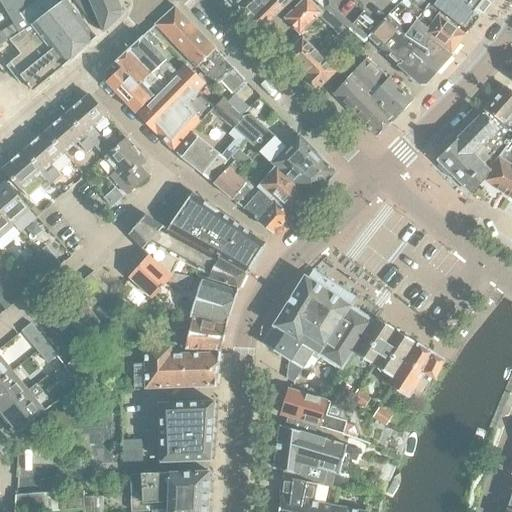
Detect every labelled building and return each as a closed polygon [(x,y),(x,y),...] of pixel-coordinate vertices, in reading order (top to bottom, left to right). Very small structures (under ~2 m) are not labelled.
[(0,0),(0,1),(13,25),(18,33),(31,25),(63,67),(96,37),(75,10),(88,0),(87,0),(0,0)] [(121,8),(117,0),(87,0),(88,0),(103,32),(120,16),(121,10),(121,8)] [(247,18),(260,31),(291,0),(246,0),(239,7),(248,17),(247,18)] [(301,0),(283,19),(299,36),(322,13),(309,0),(301,0)] [(312,0),(363,42),(367,38),(387,14),(400,1),(401,0),(421,0),(427,5),(438,13),(466,34),(491,0),(312,0)] [(438,13),(427,5),(421,0),(406,0),(421,12),(416,19),(427,29),(423,34),(451,54),(466,34),(438,13)] [(239,89),(246,82),(244,80),(245,79),(184,17),(185,16),(175,6),(154,25),(194,67),(195,66),(216,86),(220,82),(231,94),(238,88),(239,89)] [(419,83),(425,82),(425,83),(435,72),(421,58),(425,51),(406,34),(408,32),(407,31),(399,24),(387,14),(367,38),(419,83)] [(435,72),(451,54),(423,34),(427,29),(416,19),(407,31),(408,32),(406,34),(425,51),(421,58),(435,72)] [(0,45),(9,40),(18,33),(13,25),(0,32),(0,45)] [(18,33),(9,40),(21,54),(6,66),(21,84),(25,81),(33,91),(48,78),(48,79),(63,67),(31,25),(18,33)] [(155,68),(167,80),(173,73),(168,68),(170,65),(153,48),(160,42),(149,30),(146,32),(143,36),(128,49),(151,72),(155,68)] [(322,55),(327,60),(345,41),(340,36),(322,55)] [(327,60),(322,55),(321,54),(320,55),(302,37),(283,55),(296,68),(299,66),(307,74),(304,77),(316,90),(337,70),(327,60)] [(141,81),(154,94),(167,80),(155,68),(151,72),(128,49),(115,62),(138,84),(141,81)] [(333,93),(376,137),(396,118),(371,97),(370,98),(366,95),(384,75),(365,58),(333,93)] [(102,78),(122,99),(135,113),(154,94),(141,81),(138,84),(115,62),(103,73),(102,78)] [(167,80),(154,94),(135,113),(156,134),(173,151),(214,106),(201,93),(207,87),(183,64),(173,73),(167,80)] [(388,78),(371,97),(396,118),(413,100),(388,78)] [(485,110),(499,120),(503,124),(503,123),(511,130),(511,91),(505,87),(485,110)] [(67,113),(94,146),(104,158),(113,150),(93,127),(106,116),(88,94),(67,113)] [(233,129),(243,116),(223,98),(212,111),(233,129)] [(94,146),(67,113),(45,132),(64,153),(76,142),(86,153),(94,146)] [(484,181),(498,158),(499,157),(501,155),(511,141),(511,140),(511,130),(503,123),(503,124),(499,120),(496,123),(483,113),(436,159),(471,193),(483,180),(484,181)] [(64,153),(45,132),(24,150),(52,182),(60,175),(50,164),(64,153)] [(176,153),(210,181),(227,161),(194,134),(176,153)] [(299,136),(287,148),(272,162),(310,195),(336,171),(299,136)] [(126,138),(113,150),(104,158),(115,170),(109,176),(125,195),(148,175),(140,165),(145,160),(126,138)] [(245,169),(242,172),(255,184),(260,189),(291,216),(300,205),(310,195),(272,162),(271,164),(245,139),(238,147),(241,150),(234,158),(245,169)] [(499,157),(511,165),(511,155),(510,154),(511,151),(511,142),(511,141),(501,155),(499,157)] [(52,182),(24,150),(3,168),(21,190),(34,178),(44,189),(52,182)] [(213,183),(237,204),(250,189),(245,184),(246,182),(239,176),(242,172),(245,169),(234,158),(213,183)] [(511,198),(511,166),(498,158),(484,181),(511,198)] [(250,189),(237,204),(259,221),(275,233),(291,216),(260,189),(255,184),(242,172),(239,176),(246,182),(245,184),(250,189)] [(6,182),(0,186),(0,211),(11,224),(29,209),(6,182)] [(192,192),(166,229),(245,273),(246,272),(265,243),(192,192)] [(19,234),(11,224),(0,211),(0,247),(1,249),(19,234)] [(246,273),(245,273),(166,229),(164,228),(165,227),(145,214),(127,233),(149,254),(172,272),(178,261),(207,276),(239,288),(246,273)] [(45,246),(36,253),(51,272),(61,264),(45,246)] [(38,283),(51,272),(36,253),(22,265),(38,283)] [(195,274),(172,272),(149,254),(127,278),(151,299),(166,283),(191,286),(195,274)] [(343,371),(354,353),(373,321),(350,306),(350,305),(355,296),(313,269),(307,278),(304,276),(262,343),(289,360),(286,378),(293,382),(298,374),(302,368),(312,352),(319,356),(319,357),(343,371)] [(107,294),(93,271),(72,288),(89,309),(107,294)] [(9,276),(0,282),(0,283),(15,302),(24,294),(9,276)] [(190,318),(226,326),(237,291),(206,280),(205,282),(202,281),(190,318)] [(15,302),(0,283),(0,303),(5,310),(15,302)] [(103,326),(89,309),(72,288),(38,316),(69,353),(103,326)] [(185,349),(220,350),(226,326),(190,318),(188,322),(175,318),(174,322),(156,317),(154,325),(172,329),(171,331),(187,335),(185,349)] [(376,317),(373,321),(354,353),(373,366),(396,330),(376,317)] [(21,331),(37,350),(47,343),(30,323),(21,331)] [(373,366),(391,378),(392,379),(416,343),(396,330),(373,366)] [(57,355),(47,343),(37,350),(47,363),(57,355)] [(443,360),(416,343),(392,379),(391,378),(387,384),(408,398),(424,373),(435,379),(441,368),(443,360)] [(215,386),(215,385),(219,353),(175,355),(175,346),(143,347),(144,364),(133,364),(134,388),(145,387),(145,389),(215,386)] [(0,381),(12,371),(0,356),(0,381)] [(87,375),(73,359),(64,367),(77,383),(87,375)] [(28,390),(12,371),(0,381),(0,411),(1,413),(28,390)] [(342,401),(351,387),(342,380),(332,394),(342,401)] [(17,432),(27,425),(44,410),(35,399),(42,393),(35,384),(28,390),(1,413),(17,432)] [(281,414),(289,416),(356,438),(357,434),(354,426),(347,424),(348,422),(316,411),(320,399),(312,397),(289,389),(281,414)] [(357,389),(351,399),(365,408),(371,398),(357,389)] [(161,462),(210,459),(214,401),(159,404),(161,462)] [(379,407),(372,417),(386,426),(393,416),(379,407)] [(282,476),(305,481),(312,482),(327,485),(331,486),(335,473),(334,471),(351,476),(359,451),(360,447),(361,444),(362,440),(356,438),(289,416),(286,427),(280,425),(273,468),(284,470),(282,476)] [(122,453),(123,462),(143,461),(142,451),(122,453)] [(206,511),(209,471),(130,475),(131,510),(153,509),(152,511),(206,511)] [(306,511),(309,500),(324,503),(327,485),(312,482),(305,481),(282,476),(280,495),(277,511),(306,511)] [(84,491),(15,495),(14,511),(83,509),(83,511),(103,511),(103,496),(84,496),(84,491)] [(369,511),(324,503),(309,500),(306,511),(369,511)]
